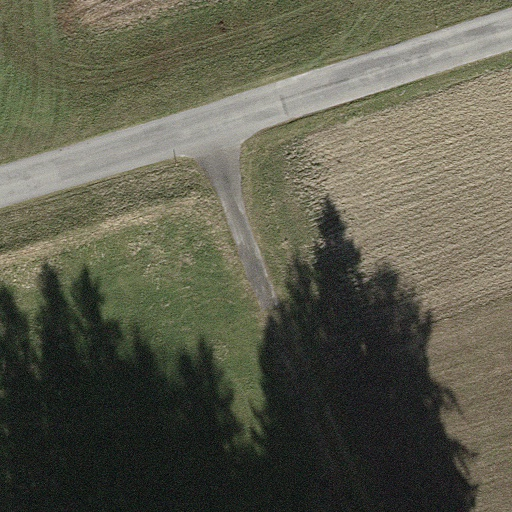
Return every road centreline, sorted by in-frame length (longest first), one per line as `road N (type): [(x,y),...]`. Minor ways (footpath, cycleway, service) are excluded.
road 1 (unclassified): [(0,192),(511,36)]
road 2 (track): [(213,127),(367,511)]
